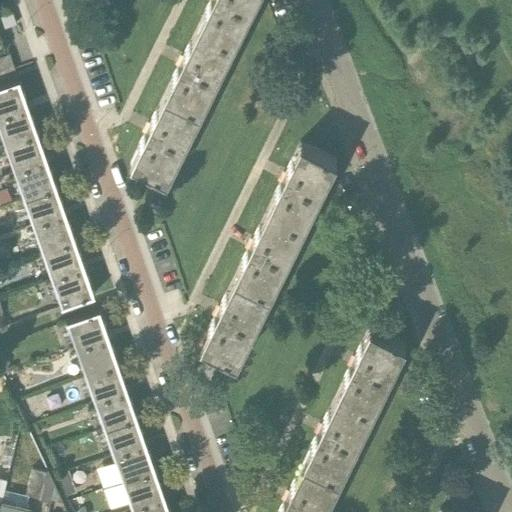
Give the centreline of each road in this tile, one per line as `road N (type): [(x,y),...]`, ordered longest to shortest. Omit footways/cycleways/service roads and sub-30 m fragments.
road 1 (residential): [(510,511),(312,0)]
road 2 (residential): [(221,511),(43,0)]
